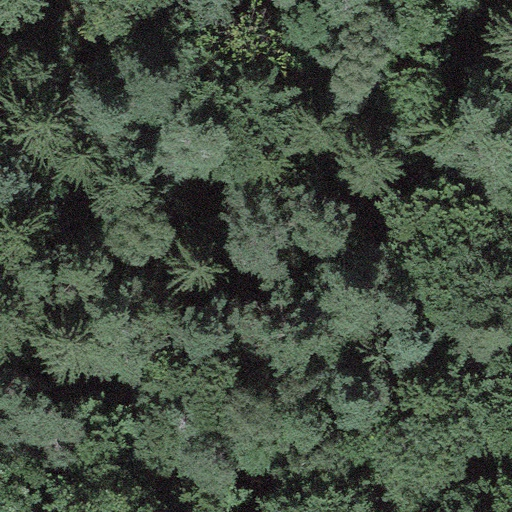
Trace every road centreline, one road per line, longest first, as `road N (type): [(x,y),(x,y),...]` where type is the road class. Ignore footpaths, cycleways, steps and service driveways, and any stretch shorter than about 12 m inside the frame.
road 1 (track): [(511,245),(469,511)]
road 2 (track): [(0,60),(50,61),(175,27),(227,0)]
